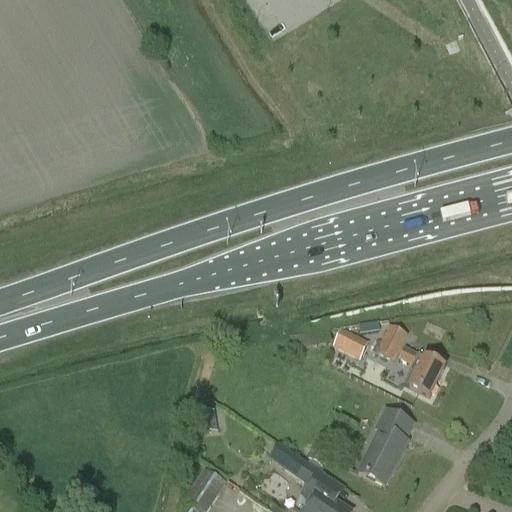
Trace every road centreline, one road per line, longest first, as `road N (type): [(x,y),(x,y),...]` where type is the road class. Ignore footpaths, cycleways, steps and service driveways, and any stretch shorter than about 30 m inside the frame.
road 1 (primary): [(511,143),(209,229),(0,302)]
road 2 (primary): [(0,340),(511,195)]
road 3 (residential): [(430,511),(511,407)]
